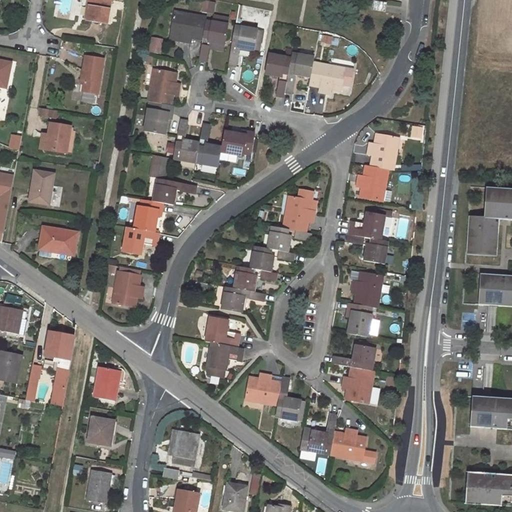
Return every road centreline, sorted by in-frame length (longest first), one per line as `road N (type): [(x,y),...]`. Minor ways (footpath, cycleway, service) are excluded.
road 1 (secondary): [(429,322),(464,0)]
road 2 (residential): [(326,140),(203,228),(177,264),(150,356),(158,372)]
road 3 (residential): [(325,257),(284,297),(275,343),(314,371),(331,275)]
road 4 (residential): [(346,511),(158,372)]
road 5 (residential): [(158,372),(0,257)]
road 6 (secondary): [(429,322),(408,479),(396,504)]
road 7 (secondary): [(437,508),(426,480),(428,345)]
road 8 (residential): [(418,0),(395,81),(339,131)]
road 9 (residential): [(158,372),(165,389),(138,474),(138,511)]
road 10 (residential): [(325,257),(339,131)]
